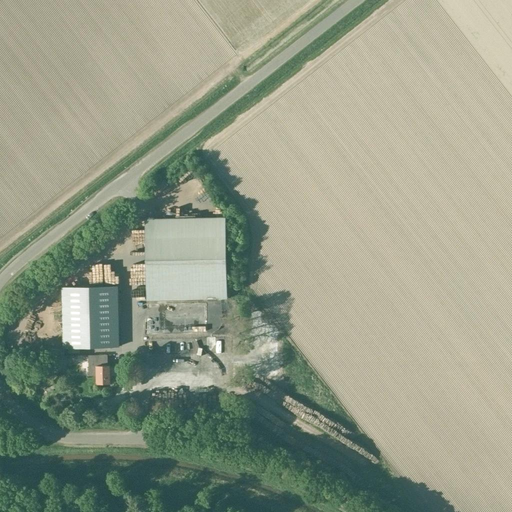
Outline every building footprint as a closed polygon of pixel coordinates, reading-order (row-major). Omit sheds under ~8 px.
[(226,217),(146,218),(147,299),(228,298),(226,217)] [(207,302),(147,303),(148,333),(207,333),(207,302)] [(119,346),(118,313),(62,314),(63,348),(119,346)] [(148,337),(148,364),(233,363),(232,336),(148,337)] [(107,366),(107,356),(89,356),(89,376),(97,376),(97,384),(110,384),(110,366),(107,366)]
